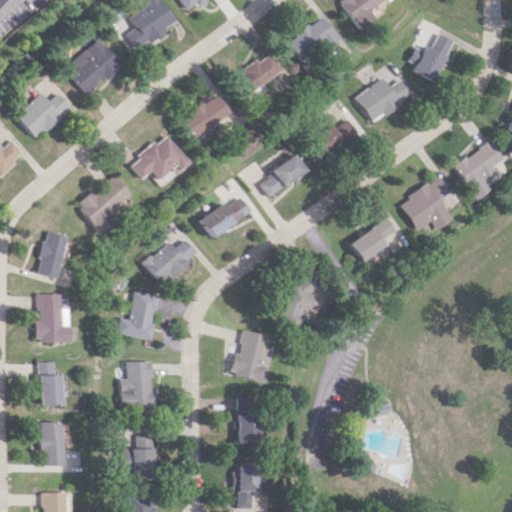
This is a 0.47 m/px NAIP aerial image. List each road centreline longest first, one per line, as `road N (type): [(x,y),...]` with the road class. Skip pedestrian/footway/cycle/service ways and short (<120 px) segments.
road 1 (residential): [(491,0),(486,56),(453,109),(203,296),(189,369),(188,511)]
road 2 (residential): [(270,0),(157,82),(14,207),(0,233)]
